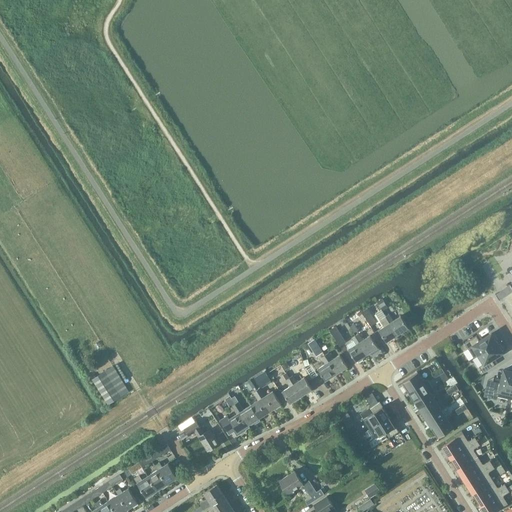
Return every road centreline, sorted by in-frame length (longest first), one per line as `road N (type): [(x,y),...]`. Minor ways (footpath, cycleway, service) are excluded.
road 1 (residential): [(226,462),(383,373)]
road 2 (residential): [(469,511),(383,373)]
road 3 (residential): [(383,373),(485,306),(511,337)]
